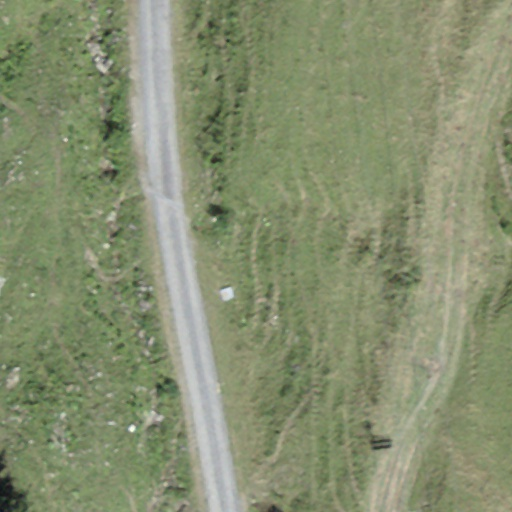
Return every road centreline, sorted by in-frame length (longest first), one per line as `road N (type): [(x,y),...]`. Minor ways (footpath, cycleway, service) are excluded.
road 1 (unclassified): [(155,0),(159,156),(215,511)]
road 2 (track): [(391,511),(483,127),(511,43)]
